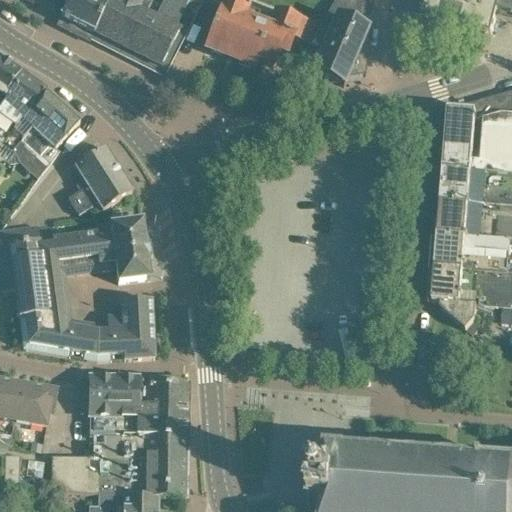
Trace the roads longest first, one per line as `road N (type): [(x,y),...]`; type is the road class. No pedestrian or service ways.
road 1 (secondary): [(226,511),(212,442),(198,263),(165,177)]
road 2 (tertiary): [(165,177),(402,99)]
road 3 (secondary): [(165,177),(113,107),(0,31)]
